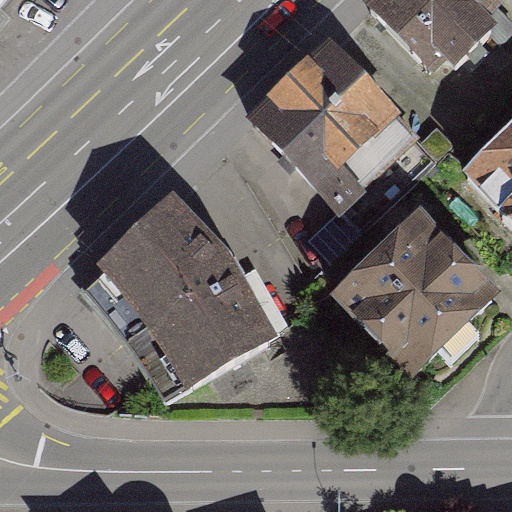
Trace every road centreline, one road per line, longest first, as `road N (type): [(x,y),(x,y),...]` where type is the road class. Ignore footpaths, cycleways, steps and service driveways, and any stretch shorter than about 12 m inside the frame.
road 1 (tertiary): [(0,465),(139,478),(510,473)]
road 2 (primary): [(0,247),(264,0)]
